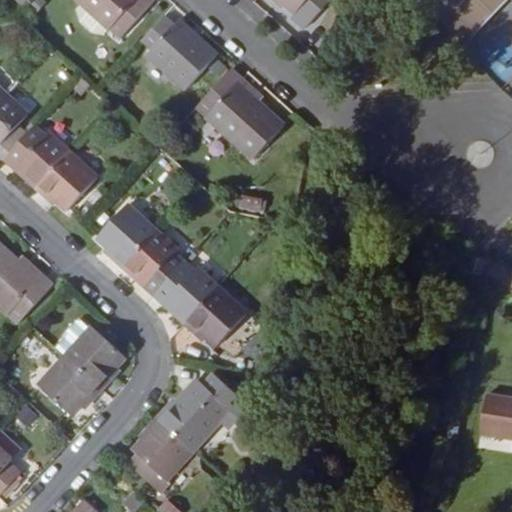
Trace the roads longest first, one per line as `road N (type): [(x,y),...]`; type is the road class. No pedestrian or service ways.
road 1 (residential): [(34,511),(142,384),(151,359),(144,329),(0,197)]
road 2 (residential): [(476,155),(333,114),(207,0)]
